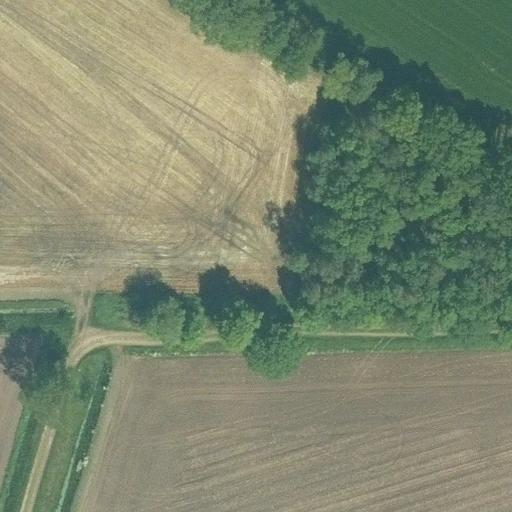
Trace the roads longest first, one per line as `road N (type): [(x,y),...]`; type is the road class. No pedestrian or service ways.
road 1 (track): [(24,511),(66,368),(82,346),(108,336),(511,326)]
road 2 (track): [(259,0),(511,160)]
